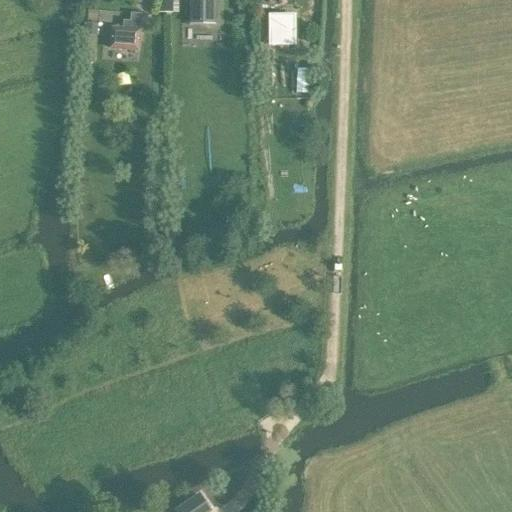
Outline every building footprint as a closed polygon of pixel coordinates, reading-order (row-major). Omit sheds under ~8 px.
[(137,0),(137,9),(145,9),(145,13),(155,14),(155,0),(137,0)] [(157,0),(158,12),(173,13),(172,0),(157,0)] [(190,0),(191,22),(216,22),(215,0),(190,0)] [(131,11),(130,19),(140,20),(141,12),(131,11)] [(293,46),(293,13),(271,13),(271,46),(293,46)] [(85,33),(96,34),(97,34),(98,22),(86,21),(85,33)] [(141,27),(140,27),(122,26),(111,25),(109,47),(139,49),(141,27)] [(273,88),(272,64),(258,65),(259,89),(273,88)] [(225,511),(239,499),(226,483),(202,506),(207,511),(210,511),(213,509),(215,511),(225,511)]
